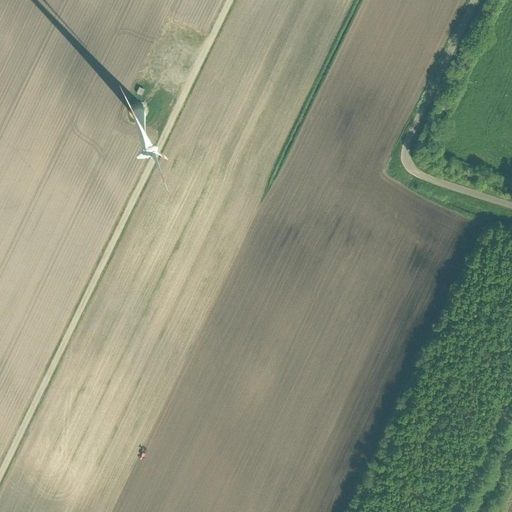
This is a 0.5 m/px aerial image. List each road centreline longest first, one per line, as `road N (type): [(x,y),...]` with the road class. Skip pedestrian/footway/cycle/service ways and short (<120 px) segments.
road 1 (track): [(228,0),(0,470)]
road 2 (unclassified): [(479,0),(403,173),(511,218)]
